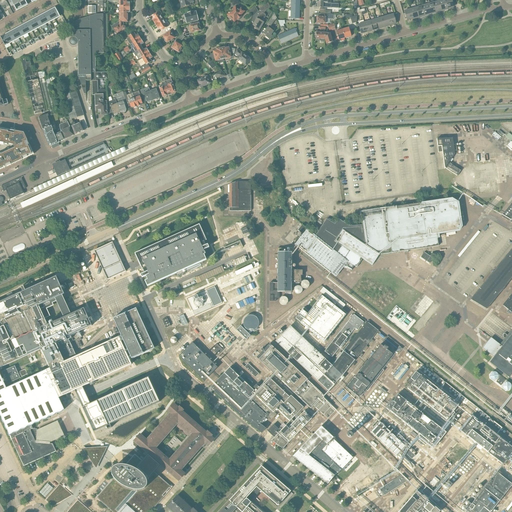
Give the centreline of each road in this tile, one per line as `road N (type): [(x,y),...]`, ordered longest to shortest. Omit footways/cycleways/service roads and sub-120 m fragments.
road 1 (tertiary): [(0,281),(217,182),(260,153)]
road 2 (unknown): [(344,141),(351,188),(365,187),(359,133),(369,127),(380,188),(392,189),(391,129)]
road 3 (tertiary): [(511,106),(342,115)]
road 4 (tertiary): [(343,123),(511,115)]
road 5 (unclassified): [(46,159),(190,100)]
road 6 (unknown): [(327,281),(402,343),(436,355)]
